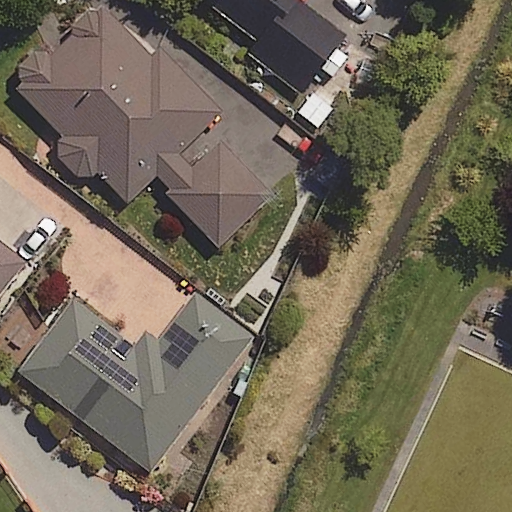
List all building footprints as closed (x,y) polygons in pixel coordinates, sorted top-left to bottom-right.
[(249,52),(297,93),(348,34),(308,0),(206,0),(256,43),(249,52)] [(191,169),(176,154),(238,93),(187,41),(161,66),(97,2),(13,85),(63,136),(51,148),(82,180),(94,169),(126,202),(151,178),(218,246),(272,193),(220,140),(191,169)] [(346,88),(325,72),(295,111),(316,127),(346,88)] [(0,292),(24,262),(0,243),(0,292)] [(194,294),(158,341),(146,332),(126,358),(111,346),(120,334),(73,298),(17,371),(149,471),(251,337),(194,294)]
